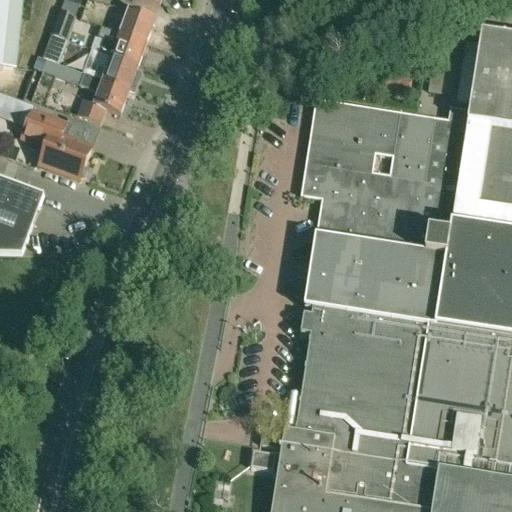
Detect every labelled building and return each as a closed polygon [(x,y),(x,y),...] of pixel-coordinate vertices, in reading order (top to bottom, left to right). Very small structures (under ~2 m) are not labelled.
[(0,0),(0,70),(16,72),(23,0),(0,0)] [(163,0),(133,0),(133,6),(161,11),(163,0)] [(130,14),(121,37),(148,47),(157,24),(130,14)] [(61,16),(53,39),(68,45),(77,22),(61,16)] [(101,32),(98,41),(105,44),(101,56),(113,60),(113,61),(140,71),(148,47),(121,37),(102,31),(102,30),(101,32)] [(53,39),(44,64),(47,65),(60,69),(68,45),(53,39)] [(312,270),(301,268),(300,268),(298,282),(299,283),(310,284),(305,313),(313,314),(312,320),(304,319),(301,338),(313,340),(308,369),(297,439),(286,437),(283,453),(273,511),(511,511),(511,44),(481,40),(480,48),(465,46),(456,103),(465,104),(471,105),(470,115),(463,114),(450,112),(447,127),(399,119),(318,106),(313,133),(309,163),(307,169),(302,200),(324,204),(318,241),(317,241),(312,270)] [(98,55),(89,80),(104,85),(131,95),(136,96),(142,82),(139,81),(136,80),(140,71),(113,61),(113,60),(101,56),(98,55)] [(44,74),(47,65),(44,64),(39,62),(35,71),(44,74)] [(71,73),(68,83),(81,88),(81,89),(100,96),(96,108),(85,104),(79,120),(101,128),(107,113),(122,119),(131,95),(104,85),(89,80),(85,78),(71,73)] [(412,83),(388,79),(385,96),(409,100),(412,83)] [(86,172),(92,153),(62,142),(67,128),(34,116),(24,142),(49,150),(42,169),(81,183),(82,182),(85,182),(88,174),(86,172)] [(45,198),(0,181),(0,257),(22,258),(45,198)] [(283,453),(286,437),(265,434),(263,450),(283,453)] [(276,460),(254,456),(251,472),(273,476),(276,460)]
